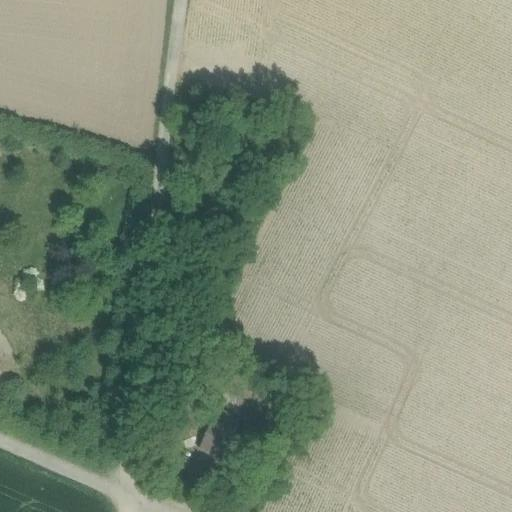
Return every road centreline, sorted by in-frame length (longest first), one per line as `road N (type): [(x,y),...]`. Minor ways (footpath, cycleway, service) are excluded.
road 1 (track): [(121,511),(180,0)]
road 2 (track): [(156,511),(0,437)]
